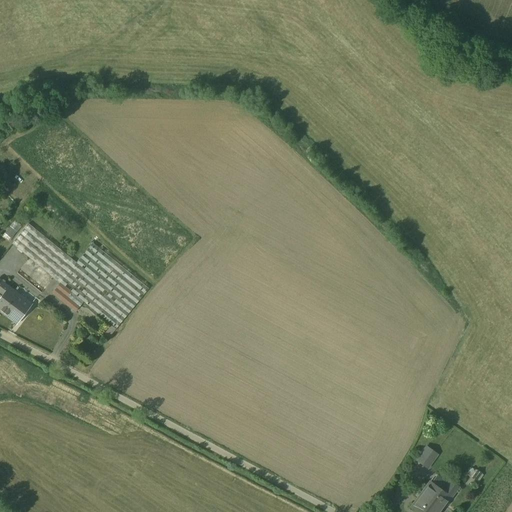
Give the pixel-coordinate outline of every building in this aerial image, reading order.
[(12,237),(22,226),(16,220),(6,231),(12,237)] [(118,326),(149,286),(92,243),(78,261),(28,223),(12,244),(61,281),(52,292),(77,311),(85,301),(118,326)] [(32,305),(0,280),(0,297),(1,298),(0,298),(0,310),(17,324),(32,305)] [(111,326),(103,336),(108,340),(116,329),(111,326)] [(429,469),(439,454),(425,444),(415,459),(429,469)] [(409,474),(423,479),(427,466),(413,462),(409,474)] [(477,480),(481,473),(472,467),(467,474),(477,480)] [(431,483),(412,509),(415,511),(442,511),(460,488),(452,482),(444,492),(431,483)]
